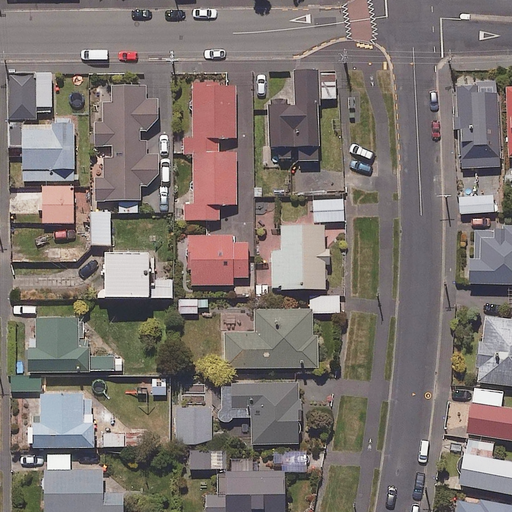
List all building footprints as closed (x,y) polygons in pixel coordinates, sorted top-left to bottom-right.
[(334,67),(291,68),(292,99),(266,99),(267,146),(278,146),(279,159),(317,158),(316,98),(335,97),(334,67)] [(50,112),(50,73),(8,73),(8,117),(34,117),(33,112),(50,112)] [(478,90),(478,82),(455,83),(458,167),(499,165),(495,90),(478,90)] [(235,83),(191,83),(191,138),(178,138),(178,152),(192,152),(192,204),(184,204),(184,219),(218,219),(218,203),(235,203),(235,150),(217,150),(217,138),(235,138),(235,83)] [(137,183),(149,183),(155,174),(154,153),(140,153),(140,128),(149,128),(155,118),(155,98),(145,98),(145,84),(111,84),(111,101),(102,101),(102,120),(93,120),(93,144),(112,144),(112,156),(103,156),(103,176),(94,176),(94,198),(115,198),(116,211),(138,211),(137,183)] [(53,116),(53,123),(7,124),(8,146),(19,146),(20,180),(73,178),(72,124),(72,115),(53,116)] [(41,222),(72,221),(71,184),(40,185),(40,191),(18,192),(18,213),(41,212),(41,222)] [(492,195),(458,196),(459,212),(492,210),(492,195)] [(310,198),(311,219),(343,219),(343,198),(310,198)] [(109,210),(89,211),(89,243),(109,242),(109,210)] [(321,263),(327,263),(327,249),(322,249),(322,223),(280,223),(279,250),(270,250),(270,287),(321,287),(321,263)] [(511,225),(493,225),(493,230),(475,230),(475,256),(467,256),(466,282),(511,282),(511,225)] [(231,242),(231,234),(186,234),(186,283),(231,283),(231,276),(247,276),(247,242),(231,242)] [(145,249),(100,250),(101,293),(152,293),(152,296),(170,296),(170,278),(145,278),(145,249)] [(309,307),(310,312),(338,311),(337,294),(309,296),(309,307)] [(196,299),(177,299),(177,312),(196,312),(196,299)] [(309,307),(254,307),(254,331),(223,331),(223,366),(316,365),(316,334),(309,334),(309,307)] [(113,357),(113,354),(87,355),(86,337),(75,337),(74,312),(33,313),(34,345),(22,346),(23,373),(121,370),(120,357),(113,357)] [(511,318),(481,315),(474,380),(511,384),(511,318)] [(40,375),(9,375),(10,390),(40,390),(40,375)] [(296,380),(219,381),(220,417),(249,416),(250,442),(297,441),(296,380)] [(502,391),(471,386),(464,431),(511,438),(511,406),(500,405),(502,391)] [(80,390),(38,392),(38,422),(29,422),(30,446),(92,444),(91,413),(80,413),(80,390)] [(210,406),(175,407),(176,442),(211,441),(210,406)] [(511,461),(492,457),(495,442),(467,436),(464,452),(462,451),(456,482),(511,492),(511,461)] [(271,462),(282,462),(282,470),(305,470),(305,462),(305,448),(271,449),(271,462)] [(225,449),(188,449),(188,468),(225,467),(225,449)] [(68,453),(46,454),(47,469),(41,469),(41,511),(120,511),(120,491),(100,491),(100,468),(69,469),(68,453)] [(256,471),(256,457),(231,457),(232,471),(218,471),(218,494),(203,494),(203,511),(281,511),(280,470),(256,471)] [(511,511),(511,504),(479,499),(479,503),(456,499),(453,511),(511,511)]
